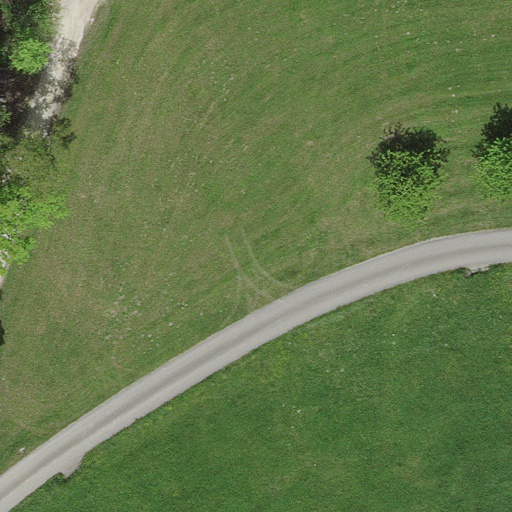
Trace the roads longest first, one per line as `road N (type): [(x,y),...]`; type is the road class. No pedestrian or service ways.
road 1 (residential): [(511,244),(360,277),(225,340),(95,422),(0,497)]
road 2 (track): [(79,0),(0,233)]
